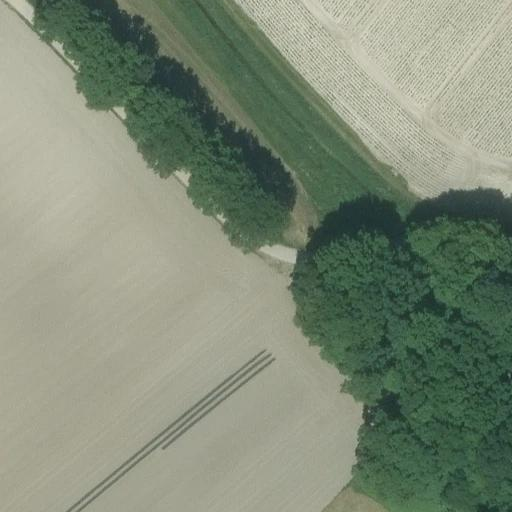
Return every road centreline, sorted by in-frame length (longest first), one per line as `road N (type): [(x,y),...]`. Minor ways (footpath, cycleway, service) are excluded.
road 1 (unclassified): [(376,252),(316,261),(259,248),(12,0)]
road 2 (unclassified): [(376,252),(511,389)]
road 3 (unclassified): [(511,256),(424,240),(376,252)]
